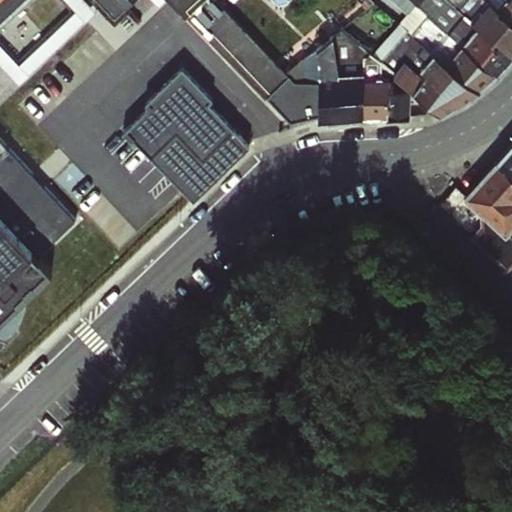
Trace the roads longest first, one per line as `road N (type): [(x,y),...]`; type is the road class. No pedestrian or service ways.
road 1 (residential): [(511,94),(483,123),(333,167),(199,241),(0,429)]
road 2 (unknown): [(283,189),(205,78),(177,61),(125,63),(97,83),(94,106),(121,143)]
road 3 (unknown): [(396,150),(511,267)]
